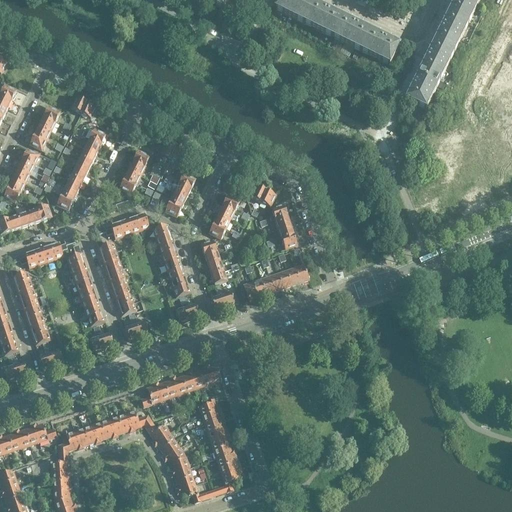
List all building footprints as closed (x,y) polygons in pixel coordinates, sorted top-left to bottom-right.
[(223,12),(228,0),(203,0),(203,2),(223,12)] [(304,25),(313,6),(301,0),(280,0),(275,11),(304,25)] [(468,26),(480,0),(456,0),(448,16),(468,26)] [(332,39),(342,20),(313,6),(304,25),(332,39)] [(454,54),(468,26),(448,16),(434,45),(454,54)] [(360,53),(370,34),(342,20),(332,39),(360,53)] [(389,68),(399,48),(370,34),(360,53),(389,68)] [(511,43),(484,99),(511,112),(511,43)] [(440,83),(454,54),(434,45),(420,73),(440,83)] [(425,112),(440,83),(420,73),(406,102),(425,112)] [(14,97),(16,93),(5,88),(0,96),(0,97),(12,103),(12,101),(14,101),(15,99),(14,97)] [(0,108),(7,112),(12,103),(0,97),(0,108)] [(81,116),(86,104),(77,100),(71,111),(81,116)] [(90,121),(96,109),(86,104),(81,116),(90,121)] [(55,125),(60,115),(48,109),(44,119),(55,125)] [(51,134),(55,125),(44,119),(39,128),(51,134)] [(3,122),(0,127),(0,130),(5,133),(10,126),(3,122)] [(494,202),(511,193),(511,131),(508,122),(467,140),(494,202)] [(46,143),(51,134),(39,128),(34,138),(46,143)] [(104,142),(106,138),(94,132),(89,141),(101,147),(102,146),(103,145),(105,143),(104,142)] [(41,153),(46,143),(34,138),(30,147),(41,153)] [(96,157),(101,147),(89,141),(85,151),(96,157)] [(170,160),(176,149),(167,144),(161,156),(170,160)] [(180,165),(186,153),(176,149),(170,160),(180,165)] [(92,166),(96,157),(85,151),(80,160),(92,166)] [(34,168),(39,158),(27,152),(22,162),(34,168)] [(145,169),(150,159),(138,153),(133,163),(145,169)] [(87,175),(92,166),(80,160),(75,170),(87,175)] [(29,177),(34,168),(22,162),(18,171),(29,177)] [(140,178),(145,169),(133,163),(129,173),(140,178)] [(82,185),(87,175),(75,170),(71,179),(82,185)] [(25,186),(29,177),(18,171),(13,181),(25,186)] [(136,188),(140,178),(129,173),(124,182),(136,188)] [(191,191),(196,182),(184,176),(179,186),(191,191)] [(78,194),(82,185),(71,179),(66,189),(78,194)] [(20,196),(25,186),(13,181),(8,190),(20,196)] [(131,197),(136,188),(124,182),(119,192),(131,197)] [(186,201),(191,191),(179,186),(174,195),(186,201)] [(260,205),(266,193),(256,188),(251,200),(260,205)] [(73,204),(78,194),(66,189),(61,198),(73,204)] [(15,205),(20,196),(8,190),(8,191),(6,192),(5,194),(6,196),(4,200),(15,205)] [(270,209),(275,198),(266,193),(260,205),(270,209)] [(181,210),(186,201),(174,195),(170,205),(181,210)] [(73,206),(72,205),(73,204),(61,198),(57,207),(68,213),(70,209),(72,209),(73,206)] [(235,213),(239,204),(228,198),(223,207),(235,213)] [(177,220),(181,210),(170,205),(165,214),(177,220)] [(230,223),(235,213),(223,207),(218,217),(230,223)] [(51,220),(47,208),(35,212),(40,224),(43,223),(44,224),(47,223),(47,221),(51,220)] [(287,218),(284,208),(271,212),(275,222),(287,218)] [(40,224),(35,212),(27,215),(31,227),(40,224)] [(31,227),(27,215),(17,218),(21,230),(31,227)] [(149,229),(144,215),(140,217),(140,218),(136,219),(140,232),(149,229)] [(225,232),(230,223),(218,217),(214,226),(225,232)] [(21,230),(17,218),(7,221),(11,234),(21,230)] [(290,228),(287,218),(275,222),(278,232),(290,228)] [(140,232),(136,219),(131,221),(131,220),(127,221),(132,235),(140,232)] [(11,234),(7,221),(0,223),(0,233),(1,237),(11,234)] [(132,235),(127,221),(123,223),(123,224),(119,225),(123,238),(132,235)] [(123,238),(119,225),(114,227),(114,226),(110,227),(111,231),(113,236),(114,241),(123,238)] [(221,242),(225,232),(214,226),(209,236),(221,242)] [(169,236),(168,232),(169,231),(168,227),(154,232),(156,240),(169,236)] [(294,238),(290,228),(278,232),(282,242),(294,238)] [(173,244),(172,240),(171,241),(169,236),(156,240),(159,249),(173,244)] [(297,248),(294,238),(282,242),(285,252),(297,248)] [(216,253),(213,243),(201,247),(204,257),(216,253)] [(175,253),(174,249),(175,248),(173,244),(159,249),(162,257),(175,253)] [(61,253),(59,248),(58,245),(54,246),(54,247),(50,249),(54,261),(63,258),(61,253)] [(104,249),(99,250),(98,251),(100,255),(101,254),(102,259),(115,254),(112,246),(104,249)] [(54,261),(50,249),(46,250),(45,249),(41,250),(46,264),(54,261)] [(46,264),(41,250),(37,252),(37,253),(33,254),(37,267),(46,264)] [(179,261),(178,257),(177,258),(175,253),(162,257),(165,266),(179,261)] [(220,263),(216,253),(204,257),(208,267),(220,263)] [(37,267),(33,254),(28,256),(28,255),(24,256),(25,260),(27,264),(29,270),(37,267)] [(118,263),(115,254),(102,259),(104,263),(103,264),(104,268),(118,263)] [(84,265),(82,261),(83,260),(82,256),(81,256),(76,258),(68,261),(71,269),(84,265)] [(181,270),(180,266),(181,265),(179,261),(165,266),(168,275),(181,270)] [(121,272),(118,263),(104,268),(105,272),(106,271),(108,276),(121,272)] [(223,273),(220,263),(208,267),(211,278),(223,273)] [(88,273),(86,269),(85,270),(84,265),(71,269),(74,278),(88,273)] [(309,282),(304,267),(295,270),(300,285),(309,282)] [(185,278),(184,274),(183,275),(181,270),(168,275),(171,283),(185,278)] [(300,285),(295,270),(286,273),(291,288),(300,285)] [(124,280),(121,272),(108,276),(109,280),(108,281),(110,285),(124,280)] [(89,282),(88,278),(89,277),(88,273),(74,278),(76,287),(89,282)] [(227,283),(223,273),(211,278),(214,288),(227,283)] [(291,288),(286,273),(278,276),(283,291),(291,288)] [(18,278),(13,279),(12,280),(14,284),(15,283),(16,288),(29,283),(26,275),(18,278)] [(283,291),(278,276),(269,279),(274,294),(283,291)] [(187,287),(185,283),(186,282),(185,278),(171,283),(174,292),(187,287)] [(274,294),(269,279),(261,282),(266,296),(274,294)] [(127,289),(124,280),(110,285),(111,289),(112,289),(114,293),(127,289)] [(93,290),(92,286),(91,287),(89,282),(76,287),(79,295),(93,290)] [(266,296),(261,282),(252,285),(257,299),(266,296)] [(32,292),(29,283),(16,288),(18,292),(17,293),(18,297),(32,292)] [(257,299),(252,285),(243,288),(249,302),(257,299)] [(191,296),(189,291),(188,292),(187,287),(174,292),(177,300),(191,296)] [(130,297),(127,289),(114,293),(115,297),(114,298),(116,302),(130,297)] [(95,299),(94,295),(95,294),(93,290),(79,295),(82,304),(95,299)] [(35,301),(32,292),(18,297),(20,301),(21,300),(22,305),(35,301)] [(235,307),(231,295),(220,298),(225,310),(235,307)] [(132,306),(130,297),(116,302),(117,306),(118,306),(120,310),(132,306)] [(225,310),(220,298),(210,302),(215,314),(225,310)] [(99,307),(98,303),(97,304),(95,299),(82,304),(85,312),(99,307)] [(38,309),(35,301),(22,305),(24,309),(23,310),(24,314),(38,309)] [(135,314),(132,306),(120,310),(121,315),(120,315),(121,319),(135,314)] [(101,316),(100,312),(101,311),(99,307),(85,312),(88,321),(101,316)] [(199,319),(195,307),(185,310),(189,322),(199,319)] [(41,318),(38,309),(24,314),(25,318),(26,318),(28,322),(41,318)] [(189,322),(185,310),(175,313),(179,326),(189,322)] [(105,325),(104,320),(103,321),(101,316),(88,321),(91,329),(105,325)] [(44,326),(41,318),(28,322),(29,326),(28,327),(30,331),(44,326)] [(0,331),(9,328),(8,324),(9,323),(7,319),(0,321),(0,331)] [(149,336),(145,324),(135,327),(139,340),(149,336)] [(47,335),(44,326),(30,331),(31,335),(32,335),(34,339),(47,335)] [(139,340),(135,327),(125,331),(129,343),(139,340)] [(0,340),(13,336),(12,332),(11,333),(9,328),(0,331),(0,340)] [(50,343),(47,335),(34,339),(35,344),(34,344),(36,348),(50,343)] [(15,345),(14,341),(15,341),(13,336),(0,340),(0,343),(2,350),(15,345)] [(114,348),(109,336),(99,339),(103,351),(114,348)] [(103,351),(99,339),(89,343),(93,355),(103,351)] [(19,354),(18,349),(17,350),(15,345),(2,350),(5,358),(19,354)] [(63,365),(59,353),(49,356),(53,369),(63,365)] [(53,369),(49,356),(39,360),(43,372),(53,369)] [(28,377),(24,365),(14,368),(18,381),(28,377)] [(221,382),(216,367),(209,370),(209,368),(206,369),(212,387),(214,386),(213,384),(221,382)] [(18,381),(14,368),(3,372),(8,384),(18,381)] [(212,387),(206,369),(204,370),(205,371),(198,373),(203,388),(210,385),(211,387),(212,387)] [(203,388),(198,373),(192,375),(192,374),(189,375),(195,392),(197,392),(196,390),(203,388)] [(195,392),(189,375),(187,376),(187,377),(181,379),(186,393),(193,391),(194,393),(195,392)] [(186,393),(181,379),(175,381),(175,380),(172,381),(178,398),(180,398),(179,396),(186,393)] [(178,398),(172,381),(170,381),(170,383),(164,385),(169,399),(176,397),(177,399),(178,398)] [(169,399),(164,385),(158,387),(158,386),(155,386),(161,404),(163,403),(162,401),(169,399)] [(161,404),(155,386),(153,387),(153,389),(147,391),(150,399),(152,405),(159,402),(160,404),(161,404)] [(152,405),(150,399),(141,402),(144,410),(153,407),(152,405)] [(217,413),(214,402),(208,404),(209,406),(200,410),(199,409),(198,410),(198,412),(201,411),(203,418),(217,413)] [(222,421),(221,419),(220,420),(217,413),(203,418),(206,425),(204,426),(204,427),(222,421)] [(140,429),(137,421),(135,415),(128,417),(127,415),(126,416),(131,433),(134,433),(133,431),(140,429)] [(131,433),(126,416),(124,416),(125,418),(118,421),(122,435),(129,433),(129,434),(131,433)] [(144,428),(151,423),(147,418),(137,421),(140,429),(144,428)] [(122,435),(118,421),(111,423),(110,421),(108,422),(114,439),(117,438),(116,437),(122,435)] [(223,430),(221,424),(222,424),(222,421),(204,427),(205,429),(207,428),(209,435),(223,430)] [(114,439),(108,422),(107,422),(108,424),(101,426),(105,441),(112,439),(112,440),(114,439)] [(157,433),(152,426),(151,423),(144,428),(150,437),(157,433)] [(47,440),(45,435),(42,426),(36,428),(35,427),(33,428),(39,445),(40,445),(40,443),(47,441),(47,440)] [(105,441),(101,426),(94,429),(93,427),(91,427),(97,445),(100,444),(99,443),(105,441)] [(97,445),(91,427),(90,428),(91,430),(84,432),(88,446),(95,444),(95,446),(97,445)] [(39,445),(33,428),(31,429),(31,430),(25,432),(30,446),(37,444),(38,446),(39,445)] [(154,446),(170,435),(169,434),(167,435),(163,429),(157,433),(150,437),(154,443),(153,444),(154,446)] [(228,438),(227,436),(225,437),(223,430),(209,435),(211,442),(210,443),(210,444),(228,438)] [(30,446),(25,432),(19,434),(18,433),(16,434),(22,451),(23,451),(23,449),(30,446)] [(56,439),(54,432),(51,433),(45,435),(47,440),(47,441),(47,442),(56,439)] [(88,446),(84,432),(77,435),(76,433),(74,433),(80,451),(83,450),(82,449),(88,446)] [(80,451),(74,433),(73,434),(74,436),(66,438),(68,445),(71,452),(77,450),(78,452),(80,451)] [(22,451),(16,434),(14,434),(14,436),(8,438),(13,452),(20,450),(20,451),(22,451)] [(173,444),(169,438),(170,437),(170,435),(154,446),(156,448),(157,447),(160,452),(173,444)] [(13,452),(8,438),(2,440),(1,439),(0,438),(0,442),(5,457),(6,456),(6,454),(13,452)] [(229,447),(227,441),(228,441),(228,438),(210,444),(210,446),(212,445),(215,452),(229,447)] [(164,461),(180,450),(179,449),(177,450),(173,444),(160,452),(164,458),(163,459),(164,461)] [(71,452),(68,445),(59,448),(59,454),(67,454),(71,452)] [(233,456),(233,453),(231,454),(229,447),(215,452),(217,459),(215,460),(216,462),(233,456)] [(184,461),(179,453),(180,452),(180,450),(164,461),(166,463),(167,462),(170,467),(184,461)] [(68,465),(67,454),(59,454),(59,457),(60,466),(68,465)] [(235,465),(233,458),(234,458),(233,456),(216,462),(216,463),(218,462),(221,469),(235,465)] [(187,470),(184,461),(170,467),(173,473),(171,474),(172,476),(189,470),(189,469),(187,470)] [(68,472),(68,465),(60,466),(53,466),(53,474),(51,474),(51,475),(70,474),(70,472),(68,472)] [(239,473),(238,470),(237,471),(235,465),(221,469),(223,476),(221,477),(222,479),(239,473)] [(190,480),(188,472),(190,472),(189,470),(172,476),(173,479),(174,478),(176,484),(190,480)] [(0,486),(14,482),(12,475),(14,474),(13,472),(12,473),(3,476),(2,474),(0,474),(0,486)] [(241,482),(239,475),(240,475),(239,473),(222,479),(222,480),(224,479),(226,486),(226,487),(230,485),(241,482)] [(69,483),(68,477),(70,477),(70,474),(51,475),(51,477),(53,477),(54,484),(69,483)] [(193,487),(190,480),(176,484),(178,490),(177,491),(178,493),(195,487),(195,486),(193,487)] [(16,489),(14,482),(0,486),(0,487),(2,493),(1,494),(1,496),(19,490),(18,489),(16,489)] [(69,490),(69,483),(54,484),(54,492),(52,492),(53,493),(71,492),(71,490),(69,490)] [(233,493),(230,485),(226,487),(226,486),(224,487),(225,489),(227,494),(227,495),(233,493)] [(196,496),(194,489),(196,489),(195,487),(178,493),(179,496),(180,495),(182,502),(192,498),(196,497),(196,496)] [(200,503),(227,494),(225,489),(199,498),(200,503)] [(20,499),(17,492),(19,491),(19,490),(1,496),(2,498),(4,498),(6,504),(20,499)] [(70,501),(70,495),(71,495),(71,492),(53,493),(53,495),(55,495),(55,504),(70,501)] [(201,504),(200,503),(199,498),(198,496),(196,496),(196,497),(192,498),(195,505),(201,504)] [(22,506),(20,499),(6,504),(8,510),(6,511),(10,511),(25,507),(24,506),(22,506)] [(66,511),(74,509),(73,507),(72,507),(70,501),(55,504),(57,511),(66,511)]
